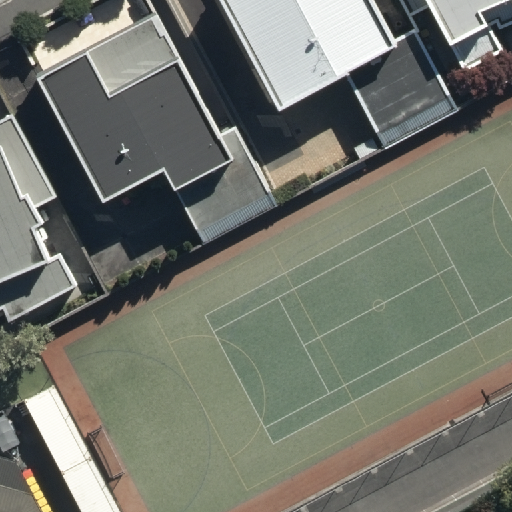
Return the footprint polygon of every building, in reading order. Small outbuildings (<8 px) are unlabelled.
[(226,0),(278,102),(344,68),(380,136),(451,100),(415,30),(395,40),(374,0),(226,0)] [(405,0),(408,5),(417,0),(430,0),(462,62),(501,42),(479,0),(405,0)] [(45,79),(107,200),(162,172),(197,240),(276,200),(243,136),(222,146),(162,28),(94,63),(91,56),(45,79)] [(0,299),(1,299),(6,309),(74,280),(60,247),(46,252),(27,206),(53,195),(17,111),(0,118),(0,299)] [(0,511),(44,511),(16,455),(0,451),(0,511)]
